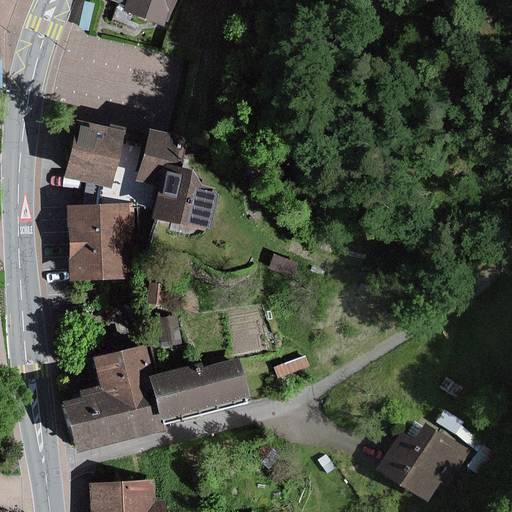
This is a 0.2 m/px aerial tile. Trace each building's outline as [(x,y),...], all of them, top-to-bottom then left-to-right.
[(171,0),(110,0),(118,4),(115,12),(156,27),(159,20),(163,21),(171,0)] [(93,5),(82,2),(77,28),(88,30),(93,5)] [(109,128),(76,120),(64,178),(110,188),(120,143),(146,148),(138,181),(160,187),(153,219),(205,231),(214,189),(202,187),(193,171),(181,169),(187,138),(171,134),(149,129),(149,132),(110,124),(109,128)] [(256,164),(240,165),(240,176),(256,175),(256,164)] [(130,205),(67,208),(71,281),(128,280),(128,253),(132,252),(130,205)] [(296,264),(271,255),(266,269),(291,278),(296,264)] [(164,284),(146,283),(144,305),(170,307),(172,289),(164,288),(164,284)] [(96,304),(93,289),(78,292),(81,307),(96,304)] [(176,316),(155,320),(160,347),(181,343),(176,316)] [(85,358),(92,386),(72,391),(73,398),(63,401),(76,451),(158,432),(156,423),(245,403),(235,360),(199,368),(198,363),(146,375),(139,346),(85,358)] [(308,368),(303,356),(272,367),(276,379),(308,368)] [(433,429),(426,424),(424,428),(415,422),(407,435),(403,432),(378,471),(429,503),(439,487),(446,492),(471,451),(453,440),(465,422),(445,410),(433,429)] [(278,456),(263,443),(251,457),(266,470),(278,456)] [(327,455),(318,461),(328,474),(337,468),(327,455)] [(154,501),(153,479),(83,483),(84,511),(164,511),(163,501),(154,501)]
